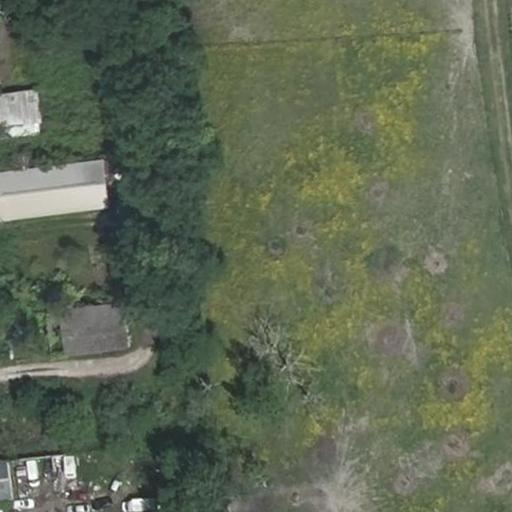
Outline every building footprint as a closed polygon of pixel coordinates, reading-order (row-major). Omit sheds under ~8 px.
[(0,93),(0,133),(44,131),(42,91),(0,93)] [(110,162),(0,172),(0,222),(115,212),(110,162)] [(64,307),(66,354),(131,351),(129,305),(64,307)] [(33,321),(16,321),(15,348),(32,349),(33,321)] [(0,502),(17,501),(14,461),(0,462),(0,502)]
